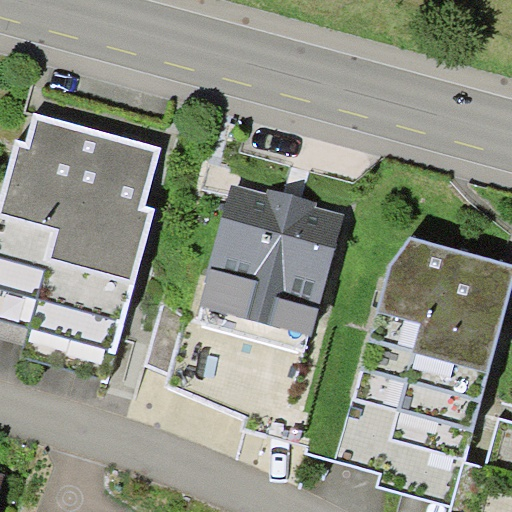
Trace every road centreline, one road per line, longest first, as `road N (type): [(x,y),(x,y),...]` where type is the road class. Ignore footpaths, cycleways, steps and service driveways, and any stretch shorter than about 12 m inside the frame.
road 1 (secondary): [(29,0),(511,130)]
road 2 (residential): [(291,511),(181,458),(0,401)]
